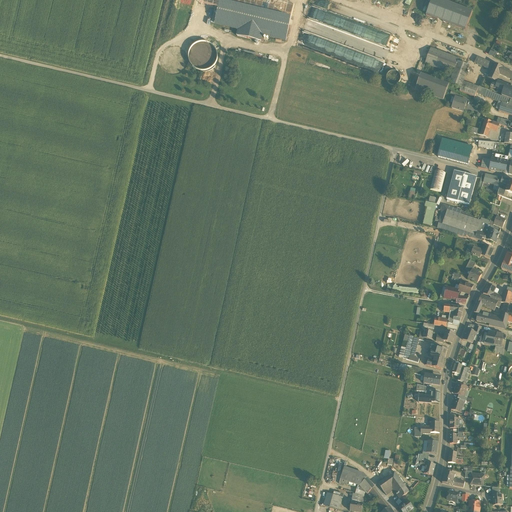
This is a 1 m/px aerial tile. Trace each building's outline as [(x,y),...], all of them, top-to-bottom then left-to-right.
[(201,0),(201,4),(219,8),(220,3),(290,20),(294,4),(275,0),(201,0)] [(441,0),(431,0),(426,16),(465,30),(472,12),(441,0)] [(285,40),(290,20),(220,3),(219,8),(215,23),(238,29),(262,35),(285,40)] [(238,29),(237,36),(261,42),(262,35),(238,29)] [(201,71),(207,70),(212,67),(216,63),(217,58),(217,52),(214,47),(209,43),(204,42),(198,42),(193,45),(190,50),(188,55),(189,61),(192,66),(196,69),(201,71)] [(386,63),(389,47),(372,43),(371,49),(372,49),(371,54),(369,54),(368,57),(371,58),(370,61),(373,62),(372,67),(379,68),(380,62),(386,63)] [(162,58),(163,64),(166,69),(171,72),(176,72),(182,70),(186,66),(187,61),(187,55),(183,50),(179,48),(173,47),(168,49),(164,53),(162,58)] [(425,64),(453,74),(457,62),(458,59),(431,48),(425,64)] [(477,57),(474,63),(491,71),(494,65),(477,57)] [(469,66),(457,62),(453,74),(449,85),(460,89),(463,82),(469,66)] [(510,79),(510,78),(511,76),(511,73),(509,72),(508,70),(494,64),(494,65),(491,71),(488,78),(493,81),(495,82),(496,81),(499,74),(510,79)] [(392,86),(395,85),(398,84),(400,81),(400,78),(399,75),(397,73),(394,72),(391,72),(388,74),(386,76),(386,79),(387,82),(389,85),(392,86)] [(443,100),(449,85),(421,74),(415,90),(443,100)] [(478,88),(463,82),(460,89),(460,91),(475,97),(478,88)] [(503,91),(505,85),(498,82),(496,88),(503,91)] [(511,99),(511,87),(505,85),(503,91),(501,96),(511,99)] [(476,94),(485,97),(487,91),(487,90),(483,89),(479,87),(476,94)] [(499,112),(511,116),(511,100),(487,91),(485,97),(498,102),(502,104),(499,110),(499,112)] [(451,108),(463,112),(467,101),(455,97),(451,108)] [(496,124),(484,120),(482,119),(479,128),(477,134),(488,138),(490,130),(497,132),(499,125),(496,124)] [(501,125),(507,127),(509,122),(501,119),(499,125),(500,125),(501,125)] [(479,128),(475,127),(468,125),(465,133),(472,135),(473,133),(477,134),(479,128)] [(438,157),(467,165),(471,150),(472,147),(442,140),(440,150),(438,156),(438,157)] [(478,147),(493,150),(494,143),(479,141),(478,144),(478,145),(478,147)] [(489,171),(505,174),(507,162),(508,158),(492,155),(491,161),(489,171)] [(491,161),(483,160),(481,169),(489,171),(491,161)] [(430,190),(441,193),(446,173),(435,171),(433,176),(430,190)] [(454,172),(449,191),(447,200),(469,206),(471,197),(476,178),(454,172)] [(500,187),(503,187),(504,185),(500,184),(502,179),(485,174),(485,175),(483,182),(483,183),(490,185),(494,185),(496,186),(500,187)] [(498,191),(497,195),(502,197),(511,200),(511,194),(505,192),(502,191),(499,190),(498,191)] [(426,208),(423,224),(432,225),(436,205),(425,203),(424,207),(426,208)] [(438,224),(442,225),(447,211),(448,207),(443,205),(442,207),(439,222),(438,224)] [(448,207),(447,211),(461,215),(463,212),(448,207)] [(480,222),(461,215),(447,211),(442,225),(476,236),(477,231),(479,226),(480,222)] [(494,224),(502,228),(505,220),(496,217),(495,222),(494,224)] [(479,226),(487,229),(488,226),(491,227),(491,226),(489,225),(490,222),(481,218),(480,222),(479,226)] [(464,235),(475,239),(476,236),(442,225),(438,224),(438,227),(437,228),(464,237),(464,235)] [(491,226),(491,227),(488,226),(487,229),(485,234),(483,234),(482,238),(496,243),(500,230),(493,226),(491,226)] [(482,238),(483,234),(477,231),(476,236),(475,239),(481,241),(482,238)] [(481,255),(489,259),(493,249),(484,246),(482,252),(481,255)] [(482,252),(473,248),(471,254),(480,258),(481,255),(482,252)] [(508,272),(511,274),(511,266),(511,265),(511,264),(511,255),(508,254),(504,263),(501,269),(501,270),(502,270),(508,272)] [(466,268),(472,271),(473,269),(475,264),(469,261),(466,268)] [(468,278),(477,283),(481,275),(478,274),(479,272),(473,269),(472,271),(470,274),(468,278)] [(461,283),(458,291),(461,292),(465,293),(469,294),(473,286),(461,283)] [(483,294),(491,297),(493,293),(496,289),(496,288),(488,284),(483,293),(483,294)] [(458,297),(458,295),(456,294),(458,291),(447,288),(444,298),(444,299),(450,300),(450,299),(457,301),(458,297)] [(429,290),(423,289),(421,297),(427,298),(429,290)] [(504,304),(509,305),(511,294),(506,292),(504,292),(502,298),(501,303),(504,304)] [(494,294),(494,293),(493,293),(491,297),(490,299),(498,302),(500,303),(500,302),(501,303),(502,298),(498,296),(494,294)] [(482,306),(486,308),(488,304),(487,303),(488,298),(482,296),(481,295),(481,296),(477,304),(482,306)] [(500,303),(498,302),(490,299),(488,298),(487,303),(488,304),(486,308),(494,311),(496,307),(499,308),(501,303),(500,302),(500,303)] [(501,315),(501,314),(509,316),(510,317),(511,310),(511,305),(509,305),(504,304),(502,309),(501,315)] [(492,317),(492,316),(483,314),(483,315),(480,314),(479,316),(478,316),(476,321),(485,323),(484,323),(489,324),(490,324),(492,317)] [(505,330),(507,322),(509,316),(501,314),(501,315),(500,319),(498,328),(505,330)] [(494,327),(498,328),(500,319),(492,317),(490,324),(489,324),(489,326),(494,327)] [(435,318),(433,325),(434,326),(446,328),(447,320),(445,320),(441,319),(435,318)] [(481,327),(476,326),(476,327),(474,333),(476,334),(476,335),(479,335),(482,327),(481,327)] [(418,340),(426,342),(428,334),(405,329),(402,342),(409,344),(411,338),(419,340),(418,340)] [(462,340),(472,344),(474,340),(476,335),(476,334),(474,333),(467,330),(462,340)] [(424,331),(424,334),(423,338),(424,339),(431,340),(433,333),(424,331)] [(445,335),(444,338),(443,341),(451,344),(454,335),(446,332),(445,335)] [(485,344),(493,346),(496,333),(488,332),(487,333),(485,344)] [(504,335),(496,333),(493,346),(495,346),(501,348),(503,340),(504,335)] [(417,350),(419,340),(413,339),(410,348),(412,348),(417,350)] [(409,344),(402,342),(400,348),(401,348),(410,350),(411,344),(409,344)] [(436,356),(445,358),(447,351),(433,347),(431,356),(435,357),(436,356)] [(410,350),(401,348),(398,361),(408,363),(411,350),(410,350)] [(435,357),(434,362),(432,367),(441,370),(445,358),(436,356),(435,357)] [(459,375),(462,366),(455,364),(452,373),(459,375)] [(457,381),(463,382),(466,373),(467,368),(462,366),(459,375),(457,381)] [(422,370),(415,368),(415,372),(414,375),(417,375),(421,376),(422,370)] [(424,384),(439,386),(440,379),(436,378),(436,376),(425,375),(425,377),(423,377),(423,381),(424,382),(424,384)] [(458,395),(463,397),(465,391),(467,387),(457,384),(454,394),(458,395)] [(439,392),(431,392),(431,396),(431,398),(431,402),(438,403),(439,392)] [(451,410),(460,413),(462,407),(463,404),(464,403),(459,402),(454,400),(451,410)] [(458,429),(458,425),(458,420),(458,419),(450,419),(450,428),(458,429)] [(421,434),(427,434),(430,434),(430,433),(439,433),(440,423),(427,422),(427,427),(421,427),(421,429),(420,434),(421,434)] [(437,450),(438,443),(427,442),(426,453),(429,454),(435,454),(435,449),(437,450)] [(426,453),(423,452),(422,455),(420,455),(419,460),(421,461),(428,462),(429,454),(426,453)] [(448,463),(455,464),(456,460),(456,457),(457,453),(449,452),(448,463)] [(424,474),(432,476),(435,466),(427,463),(426,467),(424,472),(424,474)] [(358,485),(359,486),(367,478),(363,474),(344,467),(340,480),(349,482),(358,485)] [(393,490),(400,499),(404,496),(407,494),(409,493),(395,472),(378,484),(383,492),(391,486),(393,490)] [(442,483),(452,486),(454,480),(455,475),(445,472),(445,473),(445,474),(442,483)] [(470,485),(483,486),(483,480),(482,480),(482,475),(471,475),(471,479),(470,485)] [(374,487),(367,478),(359,486),(365,492),(367,494),(369,492),(374,488),(374,487)] [(452,486),(463,488),(465,482),(454,480),(452,486)] [(383,492),(386,496),(393,491),(393,490),(391,486),(383,492)] [(387,504),(374,488),(369,492),(373,496),(377,501),(380,505),(382,508),(387,504)] [(456,502),(458,497),(458,494),(448,492),(447,500),(456,502)] [(331,503),(333,496),(328,494),(325,507),(339,511),(340,506),(331,503)] [(351,503),(362,504),(364,497),(355,495),(353,494),(351,503)] [(493,495),(493,505),(501,505),(501,501),(502,500),(502,495),(499,495),(493,495)] [(331,503),(340,506),(343,498),(337,497),(333,496),(331,503)] [(398,508),(401,511),(408,511),(413,509),(404,496),(400,499),(404,504),(398,508)] [(469,502),(467,511),(480,511),(481,502),(469,502)] [(356,511),(361,511),(362,504),(351,503),(350,511),(357,511),(356,511)]
